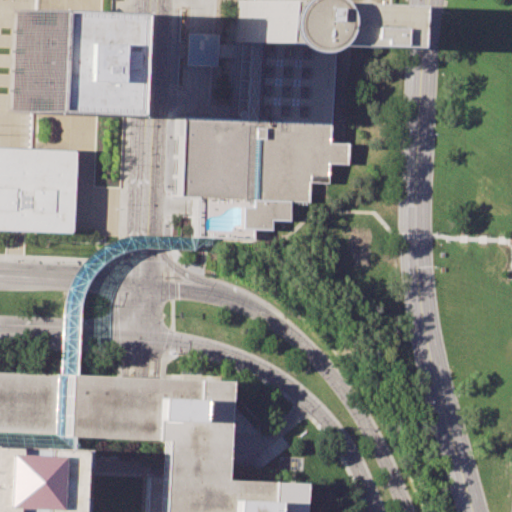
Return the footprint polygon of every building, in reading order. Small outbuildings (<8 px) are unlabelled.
[(175,123),(173,202),(189,203),(188,240),(249,241),(249,231),(267,231),(268,222),(290,222),(290,200),(308,200),(308,181),(328,181),(328,163),(346,164),(347,101),(370,101),(371,47),(373,1),(394,0),(237,0),(237,22),(235,124),(175,123)] [(88,113),(92,13),(34,11),(14,10),(10,110),(30,111),(88,113)] [(66,232),(68,150),(29,149),(0,147),(0,230),(8,230),(25,231),(37,232),(66,232)] [(0,372),(65,375),(141,378),(221,381),(218,479),(295,482),(293,511),(143,511),(145,476),(156,476),(156,459),(157,441),(73,438),(72,449),(68,449),(0,446),(0,372)] [(0,446),(0,511),(66,511),(67,473),(68,464),(68,456),(68,449),(0,446)]
